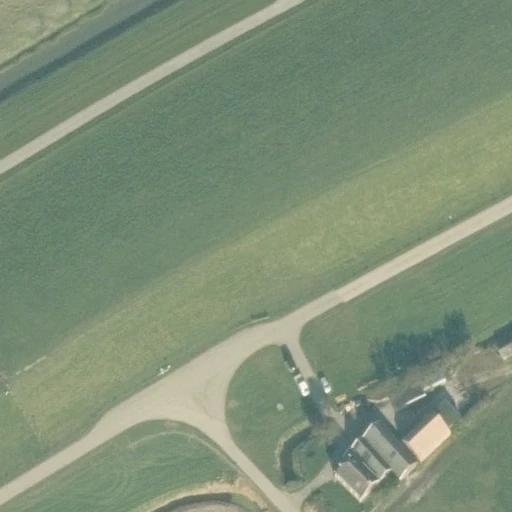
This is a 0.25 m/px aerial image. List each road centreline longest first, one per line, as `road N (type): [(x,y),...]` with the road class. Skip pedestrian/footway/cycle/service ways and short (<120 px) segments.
road 1 (unclassified): [(189,383),(511,205)]
road 2 (unclassified): [(288,0),(0,165)]
road 3 (unclassified): [(0,499),(189,383)]
road 4 (unclassified): [(287,511),(224,444),(189,383)]
